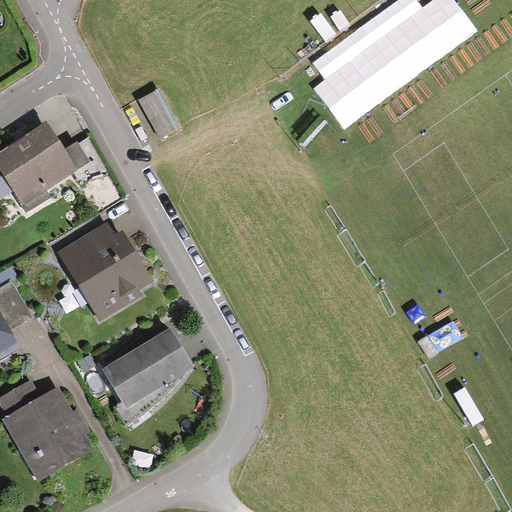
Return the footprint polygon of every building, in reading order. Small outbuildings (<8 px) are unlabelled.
[(163,139),(184,127),(162,90),(141,102),(163,139)] [(0,173),(26,214),(52,198),(47,191),(90,163),(78,144),(65,152),(47,124),(0,153),(0,173)] [(55,248),(96,318),(155,283),(122,228),(111,234),(103,220),(55,248)] [(0,292),(0,361),(23,350),(12,329),(29,320),(12,286),(0,292)] [(99,365),(129,414),(197,373),(167,324),(99,365)] [(0,393),(0,397),(41,477),(91,451),(57,386),(41,394),(32,377),(0,393)]
